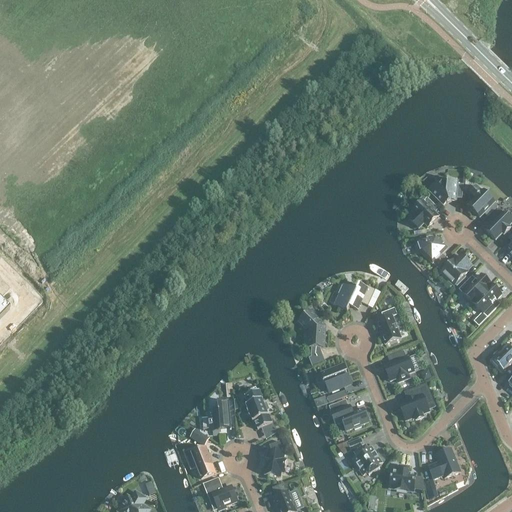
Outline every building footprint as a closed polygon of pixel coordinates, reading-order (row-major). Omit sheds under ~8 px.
[(438,188),(436,187),(430,193),(443,207),(447,203),(447,204),(451,202),(456,202),(456,199),(462,200),(463,186),(457,185),(458,183),(448,182),(448,184),(442,184),(438,188)] [(471,210),(470,211),(475,216),(476,215),(479,218),(483,214),(488,218),(498,208),(482,192),(481,193),(477,189),(469,198),(473,201),(468,207),(471,210)] [(428,229),(434,223),(438,218),(434,214),(438,210),(424,196),(417,203),(420,206),(413,213),(416,217),(411,223),(418,230),(424,225),(428,229)] [(495,223),(486,232),(495,242),(502,235),(504,236),(510,230),(509,228),(511,224),(511,221),(504,214),(503,215),(498,210),(490,218),(495,223)] [(437,270),(447,260),(447,259),(446,259),(442,255),(447,250),(443,246),(444,246),(443,245),(440,242),(439,243),(436,240),(430,241),(430,238),(430,237),(420,239),(420,240),(421,240),(421,242),(418,243),(419,246),(418,246),(418,247),(419,246),(421,252),(419,252),(420,253),(421,252),(422,254),(432,265),(437,269),(437,270)] [(466,272),(471,267),(461,257),(456,263),(454,261),(451,264),(447,260),(437,270),(454,287),(455,286),(457,288),(466,278),(464,277),(467,274),(466,272)] [(459,291),(473,305),(491,286),(481,277),(474,284),(470,280),(459,291)] [(0,319),(10,310),(0,300),(0,298),(9,289),(0,280),(0,319)] [(356,292),(344,287),(343,289),(342,288),(342,287),(338,296),(339,296),(339,295),(340,296),(335,307),(347,312),(349,307),(357,311),(360,304),(368,307),(375,291),(367,288),(366,290),(359,286),(356,292)] [(501,296),(491,286),(473,305),(487,319),(498,308),(494,304),(501,296)] [(377,324),(385,346),(401,340),(391,319),(396,317),(394,310),(381,315),(384,321),(377,324)] [(311,348),(311,349),(311,359),(309,359),(312,369),(325,363),(320,349),(324,350),(325,331),(324,331),(322,326),(323,326),(309,313),(299,323),(299,324),(300,324),(306,330),(308,328),(312,333),(312,348),(311,348)] [(511,346),(500,358),(498,356),(498,355),(492,361),(503,373),(511,364),(511,346)] [(394,364),(390,366),(384,368),(387,375),(385,375),(388,382),(389,381),(390,383),(396,380),(398,384),(410,379),(408,376),(414,373),(408,359),(406,360),(403,352),(391,357),(394,364)] [(323,383),(325,388),(326,387),(329,394),(351,385),(348,378),(346,374),(347,374),(344,367),(322,376),(324,383),(323,383)] [(419,373),(421,380),(429,377),(427,370),(419,373)] [(223,383),(224,397),(231,396),(231,383),(223,383)] [(425,404),(432,402),(426,386),(405,394),(410,405),(400,409),(406,422),(415,419),(416,422),(423,419),(422,416),(429,413),(425,404)] [(257,431),(272,425),(273,425),(272,425),(269,416),(268,417),(266,412),(269,411),(266,405),(264,406),(262,401),(263,401),(260,393),(259,392),(257,393),(256,390),(249,393),(250,396),(244,398),(245,398),(248,406),(246,407),(248,412),(247,413),(250,418),(252,424),(254,423),(257,431)] [(332,397),(334,403),(347,398),(345,392),(332,397)] [(331,415),(336,426),(343,424),(346,433),(354,430),(355,431),(361,428),(361,427),(369,424),(368,422),(369,422),(367,415),(365,415),(363,410),(352,415),(349,407),(348,408),(346,401),(329,408),(331,415)] [(224,404),(218,405),(218,410),(218,413),(208,414),(209,420),(202,420),(202,421),(203,431),(210,431),(210,433),(221,432),(220,430),(230,429),(228,404),(224,404)] [(204,448),(209,440),(195,431),(190,439),(204,448)] [(379,459),(378,458),(376,455),(375,454),(371,448),(367,451),(366,449),(364,451),(362,448),(364,447),(361,440),(348,445),(351,452),(354,451),(357,455),(355,456),(357,458),(352,461),(356,467),(357,468),(359,471),(360,472),(364,478),(368,475),(369,477),(372,475),(376,472),(379,470),(378,468),(382,465),(379,459)] [(267,465),(265,476),(268,477),(268,480),(276,481),(277,478),(280,479),(281,474),(284,475),(285,468),(286,468),(286,467),(285,467),(286,461),(283,460),(284,455),(281,455),(282,450),(279,443),(269,447),(272,453),(269,453),(267,464),(266,464),(266,465),(267,465)] [(205,449),(191,455),(198,474),(199,474),(201,481),(214,475),(211,469),(213,468),(211,462),(209,462),(208,458),(209,458),(205,449)] [(438,464),(428,468),(433,482),(444,478),(445,480),(461,473),(451,450),(435,457),(438,464)] [(419,460),(424,456),(419,451),(414,456),(419,460)] [(399,473),(392,472),(390,484),(391,484),(390,490),(396,491),(413,493),(414,490),(424,492),(422,480),(415,478),(416,476),(409,475),(409,470),(400,469),(399,473)] [(274,499),(278,511),(296,511),(289,494),(287,494),(283,485),(272,489),(276,499),(274,499)] [(232,488),(222,492),(220,491),(218,486),(205,491),(209,502),(214,500),(218,511),(226,509),(225,508),(238,503),(232,488)] [(429,501),(435,500),(438,499),(438,498),(435,490),(427,492),(429,501)] [(149,511),(141,507),(145,500),(135,494),(126,508),(122,505),(118,511),(149,511)]
